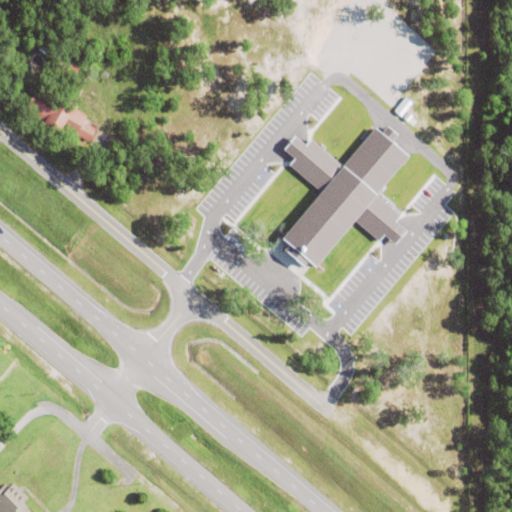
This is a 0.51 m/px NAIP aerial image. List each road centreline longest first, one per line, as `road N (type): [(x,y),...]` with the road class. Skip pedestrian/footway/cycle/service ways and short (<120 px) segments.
road 1 (residential): [(322,407),(0,133)]
road 2 (trunk): [(319,511),(0,234)]
road 3 (trunk): [(0,308),(239,511)]
road 4 (residential): [(193,298),(85,437)]
